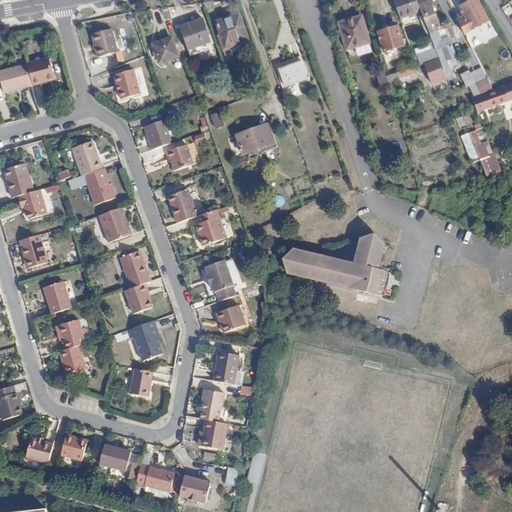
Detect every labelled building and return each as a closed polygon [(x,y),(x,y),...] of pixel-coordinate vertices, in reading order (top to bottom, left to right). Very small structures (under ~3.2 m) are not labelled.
[(397,8),(401,19),(415,14),(409,0),(395,0),(398,8),(397,8)] [(466,19),(459,23),(464,33),(489,20),(478,0),(471,0),(459,7),(466,19)] [(430,1),(419,5),(430,34),(435,32),(435,34),(440,32),(439,31),(442,30),(441,27),(430,1)] [(225,47),(248,39),(239,14),(216,22),(225,47)] [(370,42),(363,17),(339,24),(347,49),(370,42)] [(191,56),(214,48),(203,19),(180,27),(191,56)] [(489,20),(464,33),(465,35),(490,22),(489,20)] [(451,28),(449,23),(441,27),(442,30),(439,31),(440,32),(446,30),(451,28)] [(404,46),(399,26),(379,32),(384,52),(404,46)] [(119,53),(112,30),(92,35),(98,59),(119,53)] [(435,32),(430,34),(436,48),(439,57),(445,54),(442,47),(452,44),(447,33),(441,35),(440,32),(435,34),(435,32)] [(160,64),(179,57),(172,38),(153,45),(160,64)] [(473,47),(465,51),(473,67),(481,63),(473,47)] [(425,64),(440,59),(439,57),(436,48),(417,55),(421,65),(425,64)] [(49,58),(27,64),(28,65),(34,86),(48,82),(47,78),(54,76),(49,58)] [(448,79),(442,63),(440,59),(425,64),(433,84),(448,79)] [(308,79),(303,62),(280,70),(286,87),(308,79)] [(0,78),(4,94),(34,86),(28,65),(0,73),(0,78)] [(398,73),(399,78),(416,73),(415,67),(414,68),(398,73)] [(481,94),(493,89),(482,68),(470,74),(481,94)] [(115,76),(118,86),(121,86),(122,90),(120,91),(122,100),(142,94),(135,70),(115,76)] [(511,98),(511,83),(505,86),(506,89),(473,100),(477,111),(511,98)] [(506,89),(505,86),(493,89),(481,94),(472,97),(473,100),(506,89)] [(453,107),(458,104),(454,95),(450,97),(453,107)] [(212,114),(215,128),(223,126),(221,112),(212,114)] [(459,127),(466,125),(464,116),(457,118),(459,127)] [(152,150),(172,143),(164,121),(147,126),(152,142),(149,143),(152,150)] [(244,155),(263,148),(265,152),(276,148),(267,125),(237,136),(244,155)] [(152,142),(147,126),(144,128),(149,143),(152,142)] [(487,177),(499,172),(493,155),(490,156),(484,143),(482,143),(476,130),(470,133),(471,137),(474,145),(481,160),(482,165),(487,177)] [(73,149),(83,176),(85,175),(99,171),(94,157),(98,155),(92,141),(73,149)] [(174,172),(194,165),(187,145),(167,152),(174,172)] [(473,164),(481,160),(474,145),(466,149),(473,164)] [(103,169),(98,155),(94,157),(99,171),(103,169)] [(9,178),(14,198),(20,196),(34,192),(27,164),(10,169),(12,177),(9,178)] [(115,199),(104,169),(103,169),(99,171),(85,175),(96,206),(115,199)] [(71,177),(68,170),(59,173),(62,180),(71,177)] [(172,204),(179,223),(197,217),(188,190),(173,195),(176,203),(172,204)] [(46,216),(39,191),(34,192),(20,196),(23,208),(28,207),(29,213),(32,220),(46,216)] [(123,208),(101,216),(111,242),(132,235),(123,208)] [(218,242),(208,213),(199,216),(201,223),(197,225),(205,247),(218,242)] [(39,236),(22,241),(30,269),(47,264),(39,236)] [(373,300),(374,299),(381,279),(382,277),(376,275),(385,250),(363,242),(354,266),(293,243),(285,266),(373,300)] [(133,287),(144,284),(152,281),(141,251),(122,257),(133,287)] [(220,301),(237,295),(233,285),(235,285),(226,260),(207,267),(209,274),(208,275),(211,285),(213,285),(216,293),(217,292),(220,301)] [(381,279),(374,299),(380,301),(388,281),(381,279)] [(45,288),(53,314),(73,308),(64,283),(45,288)] [(133,287),(126,290),(135,313),(153,307),(144,284),(133,287)] [(369,308),(370,304),(350,296),(348,302),(359,307),(360,305),(369,308)] [(225,332),(246,325),(239,305),(218,313),(225,332)] [(65,343),(68,350),(82,346),(87,344),(78,316),(59,322),(65,343)] [(153,322),(159,338),(161,337),(156,321),(153,322)] [(65,343),(59,322),(57,323),(63,343),(65,343)] [(153,322),(128,331),(131,339),(136,337),(144,360),(164,353),(159,338),(153,322)] [(68,350),(62,352),(64,359),(67,359),(68,365),(66,366),(69,376),(88,370),(83,352),(82,346),(68,350)] [(215,381),(228,383),(233,357),(220,355),(215,381)] [(155,372),(137,369),(133,394),(150,397),(155,372)] [(17,394),(15,385),(2,389),(0,389),(0,403),(5,421),(24,415),(18,394),(17,394)] [(253,396),(255,388),(243,386),(241,393),(253,396)] [(203,419),(207,420),(217,422),(220,405),(222,405),(224,393),(204,389),(202,402),(203,402),(206,403),(203,419)] [(223,449),(228,424),(217,422),(207,420),(202,445),(223,449)] [(82,438),(68,435),(63,455),(84,460),(88,444),(81,442),(82,438)] [(50,464),(55,446),(45,443),(39,441),(33,440),(29,458),(50,464)] [(107,444),(102,464),(128,471),(129,468),(137,470),(141,455),(133,453),(133,451),(107,444)] [(258,484),(264,457),(254,455),(248,482),(258,484)] [(143,464),(138,482),(172,491),(176,472),(143,464)] [(238,486),(240,469),(228,467),(226,485),(238,486)] [(186,477),(181,495),(189,498),(199,500),(208,502),(212,483),(186,477)] [(433,511),(436,502),(428,500),(425,511),(433,511)]
